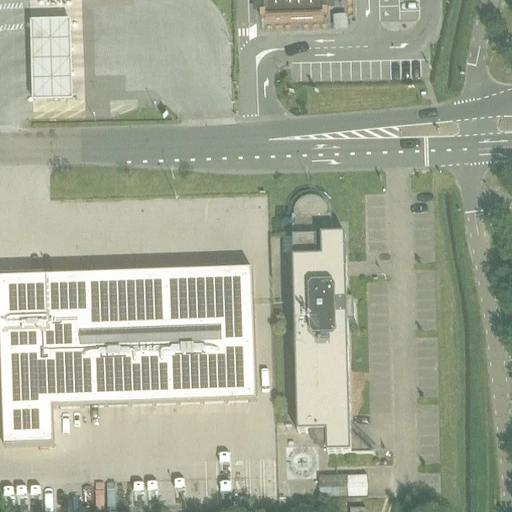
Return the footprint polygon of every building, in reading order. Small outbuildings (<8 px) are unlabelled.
[(260,0),(261,19),(328,16),(327,0),(260,0)] [(34,90),(34,102),(73,101),(73,88),(72,67),(71,40),(71,21),(32,22),(32,42),(33,68),(34,90)] [(294,214),(294,220),(298,435),(312,435),(313,441),(321,450),(328,450),(328,456),(349,456),(373,455),(351,431),(349,325),(356,324),(355,301),(348,301),(347,239),(332,239),(331,216),(330,210),(327,205),(322,201),(317,199),(310,198),(303,199),(300,203),(296,208),(294,214)] [(0,286),(0,293),(0,292),(0,296),(5,450),(55,448),(53,410),(258,402),(253,272),(45,279),(45,275),(44,276),(44,279),(25,280),(25,275),(15,276),(15,280),(0,280),(0,286)] [(368,499),(368,477),(320,478),(321,500),(368,499)]
